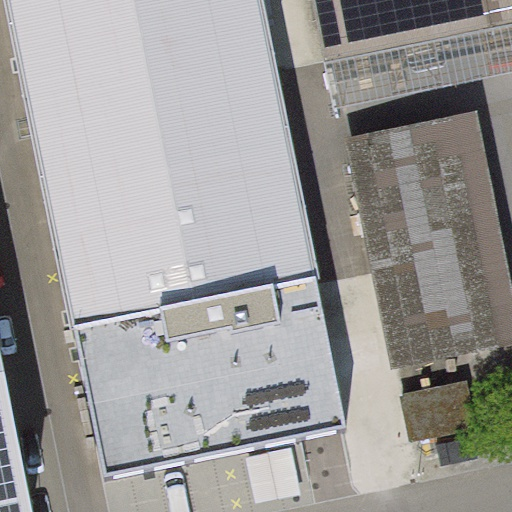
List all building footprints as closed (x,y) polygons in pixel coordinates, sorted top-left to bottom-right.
[(349,441),(259,0),(7,0),(107,489),(349,441)] [(511,0),(291,0),(307,74),(511,31),(511,0)] [(437,121),(334,138),(374,379),(477,362),(437,121)] [(27,511),(0,378),(0,511),(27,511)] [(463,391),(394,399),(401,466),(471,458),(463,391)]
